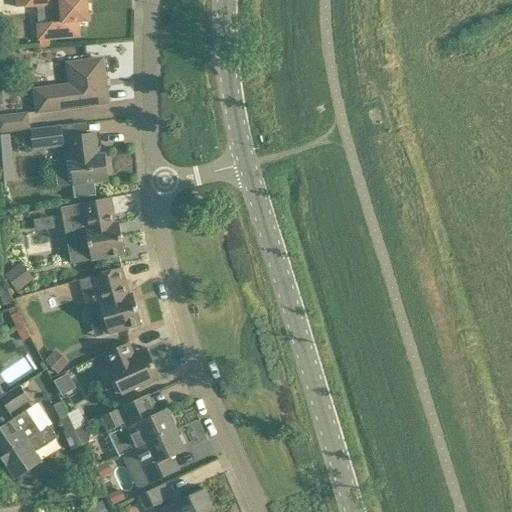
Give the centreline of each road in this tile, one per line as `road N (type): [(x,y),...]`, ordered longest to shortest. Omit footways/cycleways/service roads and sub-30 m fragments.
road 1 (tertiary): [(351,511),(249,166)]
road 2 (residential): [(157,181),(189,338),(259,511)]
road 3 (residential): [(150,0),(157,181)]
road 4 (tertiary): [(249,166),(234,106),(225,0)]
